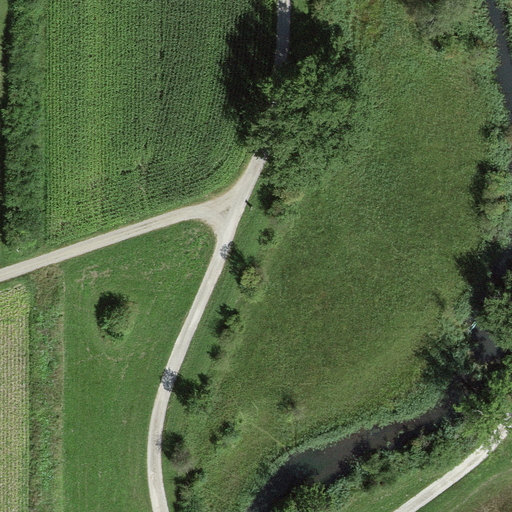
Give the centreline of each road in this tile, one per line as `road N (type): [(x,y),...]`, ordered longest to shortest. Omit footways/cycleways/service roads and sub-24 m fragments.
road 1 (track): [(161,511),(151,454),(163,385),(236,197)]
road 2 (track): [(0,271),(236,197)]
road 3 (track): [(236,197),(269,119),(282,0)]
road 4 (track): [(511,430),(402,511)]
